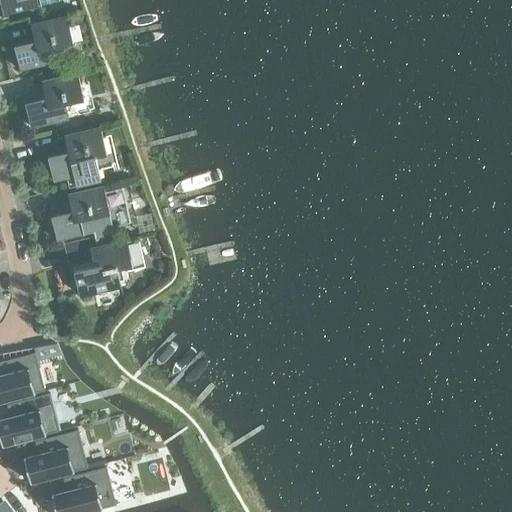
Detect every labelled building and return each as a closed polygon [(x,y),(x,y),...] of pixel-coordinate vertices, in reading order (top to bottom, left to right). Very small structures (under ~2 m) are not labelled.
[(0,0),(3,12),(41,3),(41,2),(50,0),(0,0)] [(36,38),(16,42),(21,68),(57,60),(54,45),(73,41),(69,22),(68,14),(32,22),(36,38)] [(46,96),(27,100),(33,125),(69,117),(66,102),(85,98),(79,69),(42,77),(46,96)] [(54,153),(48,154),(53,179),(67,176),(69,185),(102,177),(99,164),(109,162),(108,159),(109,159),(108,157),(101,123),(64,131),(65,133),(56,135),(56,137),(55,138),(54,142),(53,146),(53,149),(54,153)] [(74,209),(53,214),(59,240),(94,233),(95,239),(114,234),(113,229),(130,225),(123,190),(107,193),(105,185),(70,193),(74,209)] [(90,236),(66,242),(72,270),(76,270),(81,293),(120,285),(119,280),(126,278),(124,271),(143,266),(137,238),(137,237),(93,247),(90,236)] [(7,372),(0,374),(0,401),(45,390),(37,359),(61,353),(58,347),(57,343),(34,347),(35,351),(4,359),(7,372)] [(10,416),(0,418),(0,438),(2,445),(60,430),(50,392),(15,401),(18,414),(10,416)] [(46,451),(23,457),(29,482),(88,467),(78,429),(43,438),(46,451)] [(66,490),(51,494),(55,511),(85,511),(116,504),(106,466),(71,475),(74,488),(66,490)] [(9,511),(2,501),(0,502),(0,511),(9,511)]
